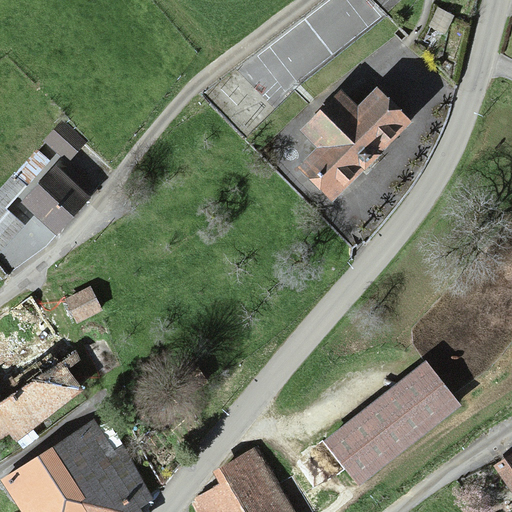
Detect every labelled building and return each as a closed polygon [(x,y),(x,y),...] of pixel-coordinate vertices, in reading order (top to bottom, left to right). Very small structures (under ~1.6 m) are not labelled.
[(413,122),(375,86),(356,106),(340,90),(299,133),(322,156),(302,177),(332,206),(413,122)] [(90,187),(50,152),(18,189),(58,224),(90,187)] [(91,287),(64,299),(76,324),(103,311),(91,287)] [(91,355),(42,288),(0,318),(0,423),(14,442),(26,432),(31,438),(100,387),(82,362),(91,355)] [(460,405),(425,361),(322,443),(357,487),(460,405)] [(157,497),(104,414),(1,480),(21,511),(140,511),(138,509),(157,497)] [(0,423),(0,451),(14,442),(0,423)] [(301,511),(262,446),(217,472),(225,486),(193,505),(197,511),(301,511)] [(511,450),(491,465),(511,494),(511,450)]
